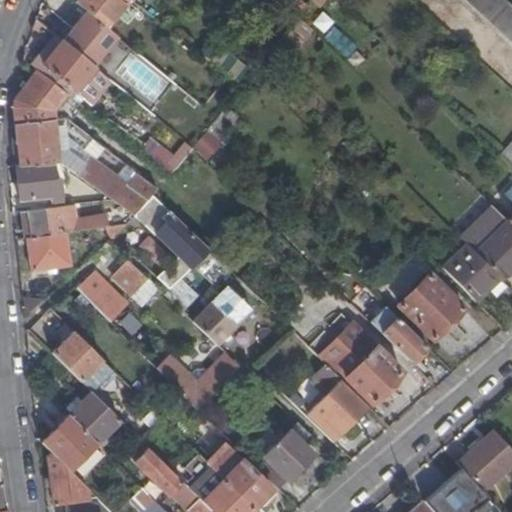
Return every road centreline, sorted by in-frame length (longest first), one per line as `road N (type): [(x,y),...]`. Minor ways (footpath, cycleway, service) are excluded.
road 1 (residential): [(332,511),(511,357)]
road 2 (residential): [(9,410),(0,271)]
